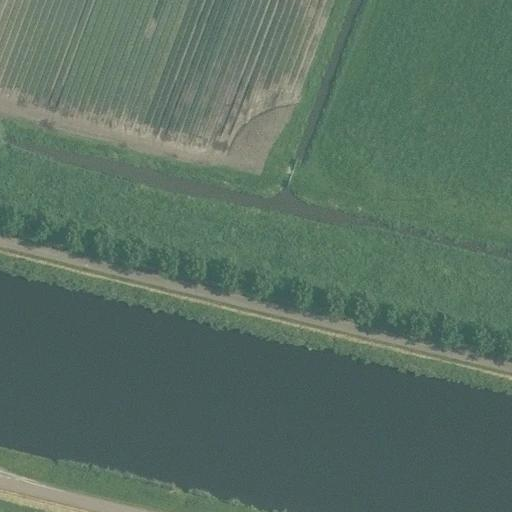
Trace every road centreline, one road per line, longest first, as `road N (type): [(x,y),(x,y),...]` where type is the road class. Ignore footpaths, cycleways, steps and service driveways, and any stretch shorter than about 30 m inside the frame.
road 1 (unclassified): [(511,365),(0,237)]
road 2 (tertiary): [(164,511),(0,474)]
